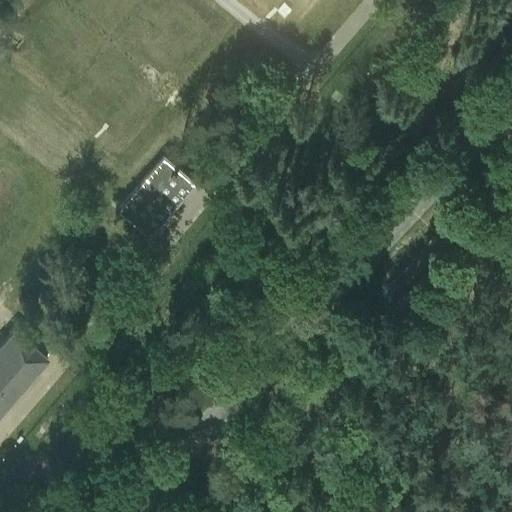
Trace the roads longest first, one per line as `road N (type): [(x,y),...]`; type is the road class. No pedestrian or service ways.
road 1 (tertiary): [(125,511),(511,97)]
road 2 (unclassified): [(0,432),(360,0)]
